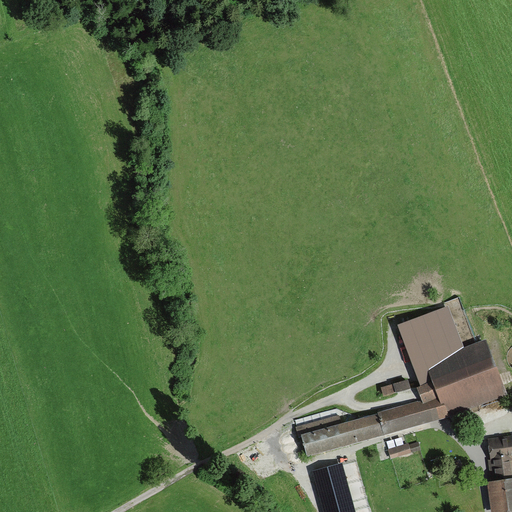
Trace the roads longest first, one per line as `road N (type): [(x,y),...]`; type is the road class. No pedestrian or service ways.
road 1 (track): [(116,511),(312,405),(341,397)]
road 2 (track): [(488,511),(480,455),(458,429),(408,400),(362,408),(341,397)]
